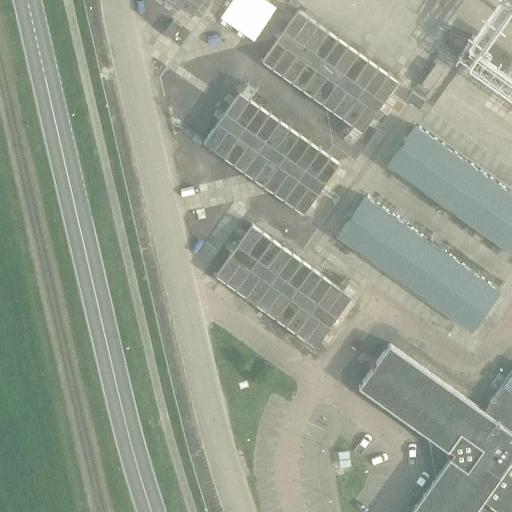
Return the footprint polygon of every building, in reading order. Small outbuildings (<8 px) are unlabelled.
[(172,0),(193,15),(203,0),(172,0)] [(297,11),(261,62),(360,133),(397,82),(297,11)] [(172,40),(182,26),(173,20),(164,34),(172,40)] [(239,91),(204,144),(307,211),(342,158),(239,91)] [(511,193),(417,128),(388,170),(511,255),(511,193)] [(366,198),(337,240),(471,332),(499,291),(366,198)] [(252,225),(216,276),(316,347),(352,296),(252,225)] [(511,511),(511,370),(484,411),(391,346),(362,388),(454,452),(412,511),(476,511),(485,501),(501,511),(511,511)]
